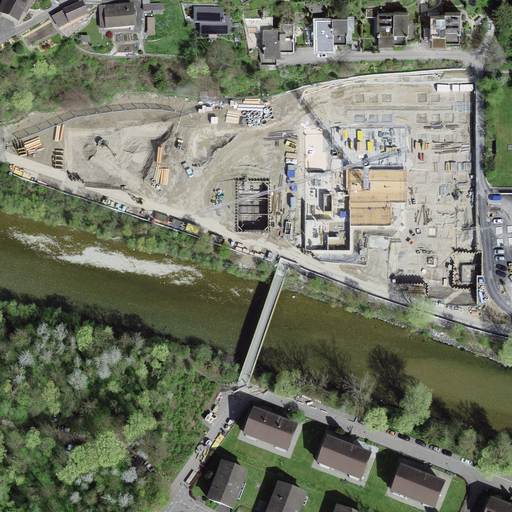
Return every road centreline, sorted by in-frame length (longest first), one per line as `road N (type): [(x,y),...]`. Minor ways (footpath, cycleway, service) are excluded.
road 1 (residential): [(0,158),(481,325)]
road 2 (residential): [(245,397),(511,486)]
road 3 (residential): [(481,285),(479,72)]
road 4 (residential): [(289,57),(467,59),(479,72)]
road 5 (track): [(0,421),(105,444),(173,499)]
road 6 (residential): [(245,397),(173,499)]
